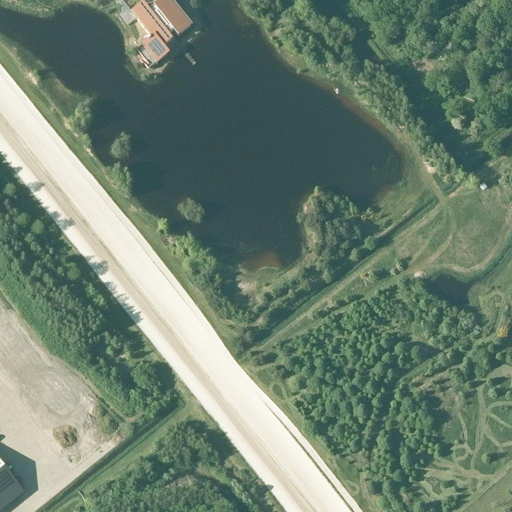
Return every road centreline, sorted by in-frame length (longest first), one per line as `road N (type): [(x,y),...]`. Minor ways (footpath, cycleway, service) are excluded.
road 1 (track): [(284,0),(401,126),(450,221),(447,234),(386,284),(237,370)]
road 2 (track): [(434,511),(399,468),(398,409),(493,334),(511,284)]
road 3 (track): [(211,314),(253,325),(286,293),(397,218),(421,167)]
road 4 (track): [(304,284),(324,249),(325,218),(365,224),(407,201)]
